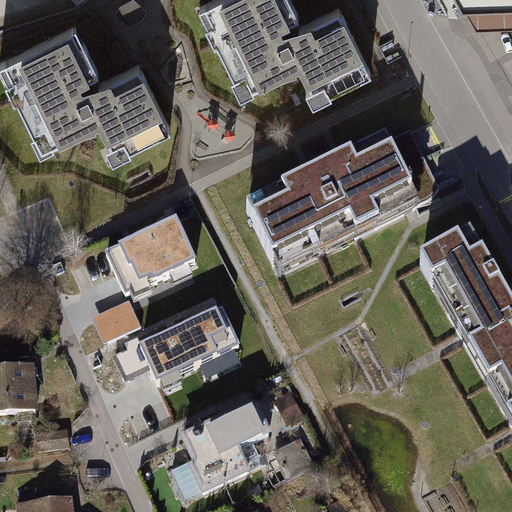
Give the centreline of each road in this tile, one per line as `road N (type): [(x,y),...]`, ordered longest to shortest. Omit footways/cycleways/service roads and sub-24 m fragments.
road 1 (residential): [(143,511),(24,237)]
road 2 (residential): [(401,0),(498,177)]
